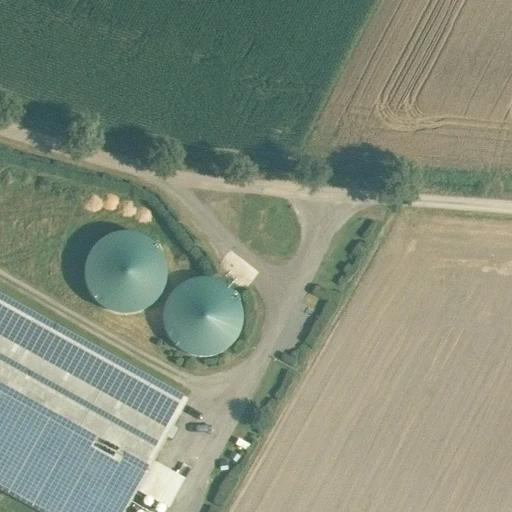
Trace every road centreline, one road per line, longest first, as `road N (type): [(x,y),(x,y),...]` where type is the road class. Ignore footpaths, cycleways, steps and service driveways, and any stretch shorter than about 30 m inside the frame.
road 1 (track): [(0,123),(200,179),(511,204)]
road 2 (track): [(200,179),(217,234),(267,278),(276,309),(266,346),(243,379),(184,511)]
road 3 (track): [(0,278),(146,358)]
road 4 (track): [(343,191),(317,250),(272,296)]
